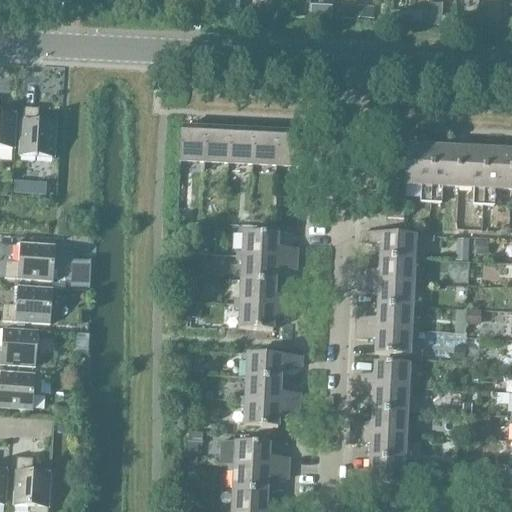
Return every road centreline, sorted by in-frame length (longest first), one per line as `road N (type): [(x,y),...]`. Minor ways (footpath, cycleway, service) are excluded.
road 1 (residential): [(332,511),(350,62)]
road 2 (residential): [(0,43),(350,62)]
road 3 (residential): [(350,62),(511,72)]
